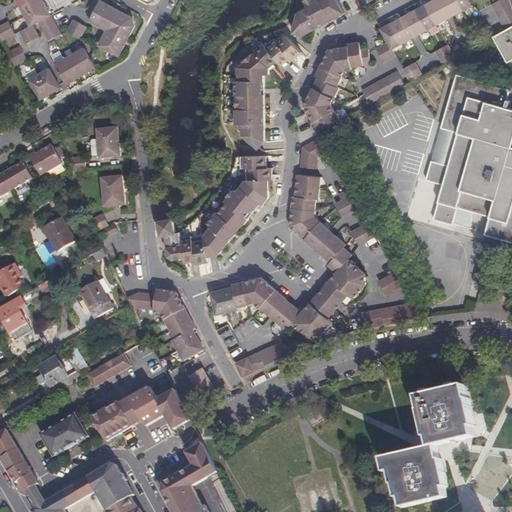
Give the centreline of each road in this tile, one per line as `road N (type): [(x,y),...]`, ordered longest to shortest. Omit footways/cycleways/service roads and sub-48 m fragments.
road 1 (residential): [(218,419),(307,373),(391,345),(511,339)]
road 2 (residential): [(361,20),(321,40),(286,116),(292,152),(276,230)]
road 3 (residential): [(186,287),(150,268),(137,100),(127,70)]
road 4 (residential): [(159,511),(125,449),(19,507)]
road 5 (residential): [(248,259),(298,300),(322,271),(276,230)]
road 6 (residential): [(0,144),(127,70)]
road 7 (unknown): [(0,379),(123,306)]
